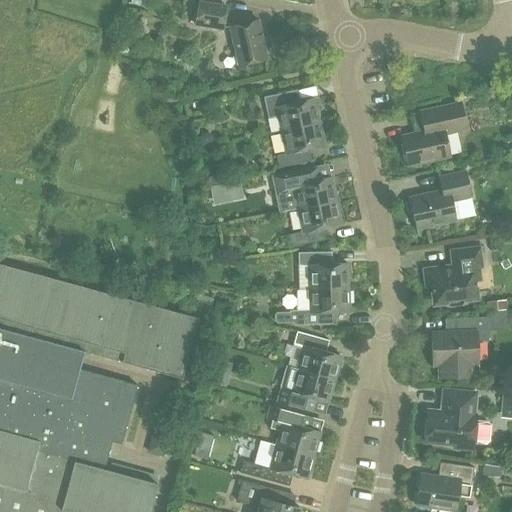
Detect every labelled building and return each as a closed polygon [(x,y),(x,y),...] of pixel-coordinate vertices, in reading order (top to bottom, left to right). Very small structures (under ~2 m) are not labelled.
[(195,23),(222,28),(226,6),(199,1),(195,23)] [(238,65),(266,59),(258,20),(230,27),(238,65)] [(268,118),(277,116),(280,130),(319,122),(314,98),(298,102),(296,90),(263,97),(268,118)] [(444,133),(466,129),(460,103),(420,112),(424,131),(402,136),(408,165),(449,156),(444,133)] [(319,122),(280,130),(286,153),(276,155),(279,168),(311,160),(309,148),(324,145),(319,122)] [(213,135),(209,132),(203,133),(200,137),(201,142),(205,146),(210,145),(213,141),(213,135)] [(272,177),(275,189),(280,211),(297,208),(336,200),(331,177),(316,180),(314,168),(272,177)] [(451,201),(470,196),(465,171),(438,177),(441,191),(409,198),(416,228),(455,219),(451,201)] [(210,186),(211,186),(221,184),(223,183),(217,172),(208,177),(210,186)] [(416,179),(418,190),(436,187),(434,176),(416,179)] [(224,196),(221,184),(211,186),(214,198),(224,196)] [(459,201),(463,220),(482,216),(478,197),(459,201)] [(336,200),(297,208),(302,232),(288,234),(291,247),(328,239),(325,227),(341,224),(336,200)] [(472,269),(482,267),(480,246),(449,250),(451,266),(423,269),(425,286),(432,285),(434,304),(475,299),(472,269)] [(296,289),(348,287),(347,263),(332,264),(331,252),(298,253),(299,289),(296,289)] [(78,369),(83,351),(181,378),(197,318),(0,264),(0,511),(148,511),(156,484),(103,469),(111,441),(120,444),(137,385),(78,369)] [(348,287),(296,289),(297,308),(287,308),(288,310),(273,311),(271,313),(271,320),(274,323),(291,322),(293,325),(333,324),(333,312),(349,311),(348,287)] [(488,311),(507,310),(506,301),(487,302),(488,311)] [(471,331),(432,333),(433,365),(436,365),(437,378),(477,376),(476,341),(488,341),(487,317),(471,317),(471,331)] [(296,331),(293,343),(287,365),(297,368),(296,369),(334,379),(341,356),(326,352),(329,340),(296,331)] [(296,369),(290,392),(281,389),(277,401),(310,410),(313,398),(328,402),(334,379),(296,369)] [(227,374),(211,370),(208,381),(223,386),(227,374)] [(472,449),(473,443),(486,444),(489,441),(491,424),(488,420),(475,419),(475,415),(473,414),(475,393),(443,390),(441,412),(427,410),(425,441),(454,444),(453,447),(472,449)] [(511,392),(503,391),(502,405),(511,405),(511,392)] [(276,444),(275,445),(314,455),(320,432),(305,428),(308,416),(269,406),(266,418),(272,420),(270,427),(279,430),(276,444)] [(199,432),(193,455),(207,459),(213,435),(199,432)] [(167,441),(165,440),(152,437),(148,451),(163,455),(165,448),(167,441)] [(240,473),(256,477),(289,486),(292,474),(307,478),(314,455),(275,445),(276,444),(259,439),(253,463),(243,461),(240,473)] [(469,497),(473,467),(460,465),(458,479),(421,474),(416,505),(439,509),(438,511),(453,511),(454,511),(457,495),(469,497)] [(483,465),(482,475),(499,477),(500,467),(483,465)] [(258,507),(256,511),(297,511),(299,508),(275,502),(278,490),(242,480),(236,500),(258,507)]
